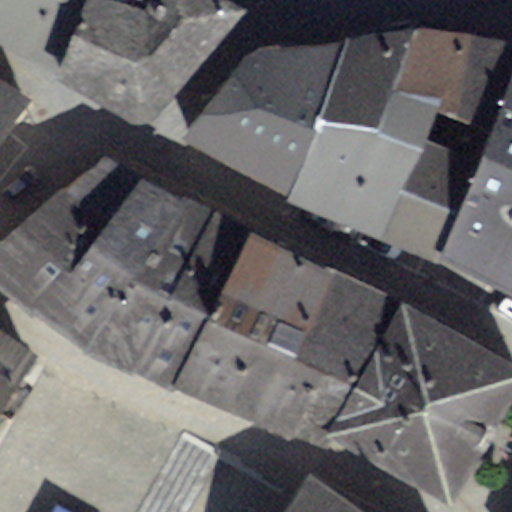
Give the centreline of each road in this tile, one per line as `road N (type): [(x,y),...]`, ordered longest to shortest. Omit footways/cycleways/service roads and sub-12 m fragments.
road 1 (residential): [(426,511),(383,486),(88,365),(0,308)]
road 2 (residential): [(137,143),(511,343)]
road 3 (residential): [(335,4),(269,22),(223,47),(137,143)]
road 4 (residential): [(511,17),(395,1),(335,4)]
